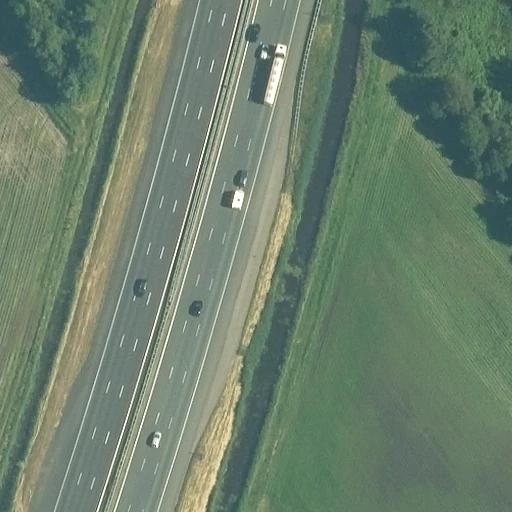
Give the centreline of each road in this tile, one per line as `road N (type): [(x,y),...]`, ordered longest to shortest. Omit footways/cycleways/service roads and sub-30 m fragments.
road 1 (motorway): [(137,511),(283,0)]
road 2 (motorway): [(220,0),(76,511)]
